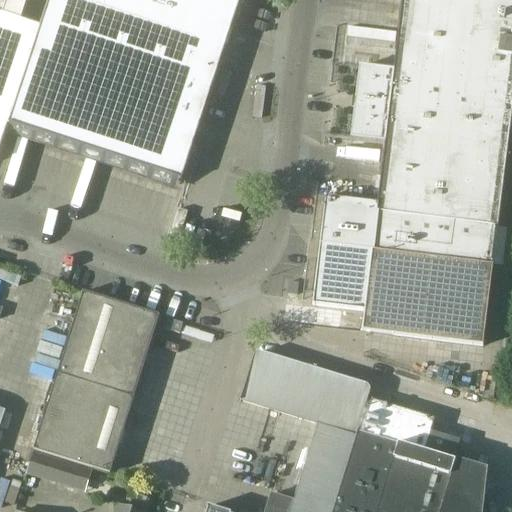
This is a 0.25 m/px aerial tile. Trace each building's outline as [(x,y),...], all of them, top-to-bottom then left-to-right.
[(49,0),(40,28),(21,21),(0,14),(0,147),(7,127),(180,184),(240,0),(49,0)] [(0,0),(0,14),(21,21),(28,0),(0,0)] [(511,0),(402,0),(394,72),(361,68),(352,138),(385,142),(378,205),(326,199),(313,306),(364,312),(362,332),(483,347),(493,266),(491,266),(496,228),(498,228),(511,107),(511,0)] [(58,458),(90,468),(110,475),(159,316),(83,293),(34,451),(58,458)] [(240,402),(319,426),(295,501),(272,494),(266,511),(222,511),(209,508),(207,511),(334,511),(348,465),(359,433),(368,400),(371,392),(370,388),(367,385),(261,353),(257,354),(254,357),(240,402)] [(368,400),(359,433),(397,444),(425,453),(431,433),(435,420),(368,400)] [(426,453),(455,462),(456,462),(456,460),(462,440),(433,431),(426,453)] [(397,444),(359,433),(348,465),(334,511),(483,511),(488,470),(456,460),(456,462),(425,453),(397,444)] [(51,479),(83,489),(90,468),(58,458),(51,479)] [(116,511),(147,511),(151,500),(141,496),(136,511),(119,506),(116,511)]
